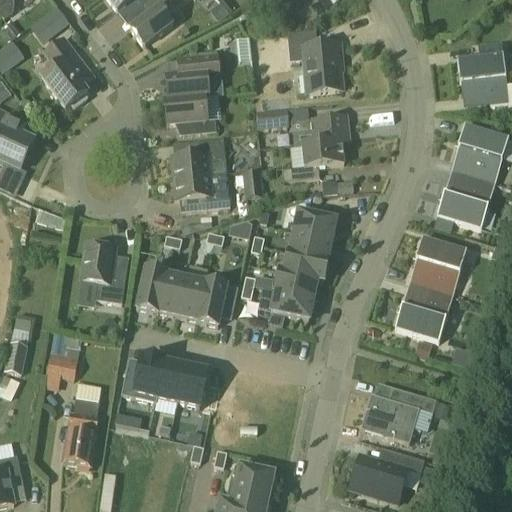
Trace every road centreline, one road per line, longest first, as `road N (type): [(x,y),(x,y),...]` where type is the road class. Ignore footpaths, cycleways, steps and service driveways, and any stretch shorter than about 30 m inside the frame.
road 1 (unclassified): [(335,381),(405,171),(415,115),(400,29),(381,0)]
road 2 (residential): [(335,381),(126,339)]
road 3 (residential): [(123,118),(82,143),(68,163),(72,193),(80,207),(110,211),(132,197),(134,184)]
road 4 (residential): [(123,118),(122,82),(60,0)]
road 5 (unclassified): [(308,511),(335,381)]
